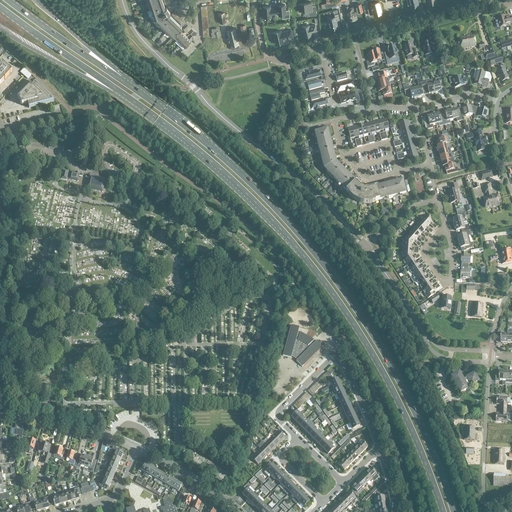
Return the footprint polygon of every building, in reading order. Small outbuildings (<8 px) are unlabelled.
[(163,8),(160,0),(147,0),(154,19),(172,37),(173,36),(179,29),(179,30),(181,28),(168,15),(170,13),(166,7),(163,8)] [(371,8),(373,15),(382,12),(380,5),(379,1),(378,0),(369,0),(367,1),(369,8),(371,8)] [(309,16),(316,15),(315,6),(312,6),(311,2),(304,2),(304,3),(298,4),(299,11),(305,10),(305,11),(308,11),(309,16)] [(348,21),(357,19),(355,13),(363,11),(361,3),(356,5),(356,6),(348,8),(348,6),(345,7),(346,9),(345,9),(348,21)] [(274,8),(275,14),(278,13),(278,15),(286,14),(285,4),(277,5),(278,7),(274,8)] [(275,14),(274,8),(270,8),(270,6),(263,7),(264,18),(271,17),(271,14),(275,14)] [(218,13),(220,24),(228,22),(227,18),(225,19),(224,12),(218,13)] [(339,20),(338,14),(334,15),(335,17),(328,18),(329,22),(327,22),(328,26),(329,25),(330,29),(338,27),(336,21),(339,20)] [(497,18),(498,21),(496,21),(495,22),(497,28),(498,28),(507,26),(507,25),(511,23),(511,16),(505,19),(504,16),(497,18)] [(309,25),(302,27),(303,31),(302,31),(302,32),(302,34),(303,35),(304,35),(304,37),(311,35),(311,33),(317,31),(315,25),(309,26),(309,25)] [(231,49),(240,47),(238,41),(241,40),(240,36),(237,36),(235,28),(227,30),(229,38),(227,39),(228,43),(230,42),(231,49)] [(177,40),(183,33),(179,30),(179,29),(173,36),(177,40)] [(158,41),(165,33),(162,30),(155,38),(158,41)] [(283,39),(293,37),(291,30),(281,32),(281,31),(273,33),(276,44),(284,42),(283,39)] [(181,43),(187,37),(183,33),(177,40),(181,43)] [(459,38),(461,49),(468,48),(470,47),(476,46),(474,35),(459,38)] [(187,37),(181,43),(185,47),(191,41),(187,37)] [(438,41),(443,57),(447,56),(442,40),(438,41)] [(501,48),(508,46),(509,49),(511,47),(511,44),(510,45),(509,40),(499,43),(501,48)] [(423,52),(425,56),(433,54),(432,52),(437,50),(435,45),(433,46),(431,47),(429,41),(421,43),(423,48),(422,48),(423,52)] [(417,50),(413,51),(411,43),(403,45),(406,57),(412,55),(413,59),(419,57),(417,50)] [(398,60),(397,54),(396,50),(395,46),(387,48),(388,50),(387,50),(387,51),(388,51),(388,52),(388,53),(388,54),(385,54),(384,54),(387,65),(391,64),(391,62),(398,60)] [(373,51),(372,52),(373,53),(376,61),(377,61),(379,61),(382,63),(383,64),(385,63),(385,62),(383,54),(380,55),(379,50),(376,49),(376,50),(373,51)] [(377,62),(377,61),(376,61),(373,53),(372,52),(369,53),(367,55),(369,56),(371,64),(377,62)] [(493,52),(484,54),(484,55),(486,60),(495,57),(493,52)] [(501,56),(489,60),(491,66),(503,62),(501,56)] [(0,85),(6,78),(5,78),(10,72),(2,64),(0,65),(0,85)] [(502,82),(508,78),(503,69),(501,67),(497,69),(499,72),(497,73),(502,82)] [(23,76),(27,79),(28,78),(31,75),(27,71),(24,68),(21,71),(20,73),(23,76)] [(378,81),(388,78),(385,70),(378,72),(378,75),(379,80),(378,81)] [(322,76),(321,71),(311,73),(310,71),(306,72),(307,74),(303,75),(305,81),(322,76)] [(335,76),(336,78),(337,82),(347,80),(346,76),(345,73),(335,76)] [(476,80),(475,79),(473,85),(480,86),(487,88),(489,81),(484,79),(485,78),(477,76),(476,80)] [(461,77),(453,79),(454,82),(453,82),(455,88),(462,86),(462,85),(468,84),(467,77),(462,78),(461,77)] [(433,84),(435,93),(441,91),(439,86),(442,86),(440,78),(435,80),(435,83),(433,84)] [(320,80),(307,84),(309,91),(322,87),(320,80)] [(354,81),(335,86),(337,93),(346,91),(346,93),(350,92),(349,90),(356,89),(354,81)] [(435,93),(433,84),(430,85),(428,82),(428,81),(423,83),(425,90),(428,90),(429,94),(435,93)] [(35,83),(31,87),(30,86),(18,99),(22,105),(27,104),(29,108),(36,106),(36,105),(40,104),(40,105),(52,101),(35,84),(36,83),(35,83)] [(415,88),(417,97),(423,96),(422,91),(425,90),(423,83),(418,84),(418,85),(418,88),(415,88)] [(379,92),(380,92),(390,89),(391,89),(389,84),(379,86),(379,88),(378,88),(379,92)] [(417,97),(415,88),(412,89),(411,87),(411,86),(409,87),(408,84),(403,86),(403,88),(405,95),(410,94),(412,99),(417,97)] [(323,89),(309,93),(311,101),(320,99),(319,95),(325,93),(323,89)] [(390,89),(380,92),(382,91),(383,96),(384,96),(385,99),(393,97),(392,94),(390,89)] [(356,101),(354,92),(339,96),(341,104),(356,101)] [(326,99),(311,103),(312,109),(328,105),(326,99)] [(313,110),(311,110),(309,105),(306,106),(308,115),(309,116),(316,114),(316,113),(314,114),(313,110)] [(474,114),(476,108),(472,107),(471,107),(471,106),(469,107),(469,106),(462,107),(463,113),(464,113),(465,116),(473,114),(474,114)] [(476,108),(474,114),(477,115),(477,117),(485,119),(486,115),(487,116),(488,110),(481,108),(481,109),(476,108)] [(450,111),(453,120),(455,119),(457,121),(457,122),(462,120),(460,114),(458,114),(456,109),(450,111)] [(453,120),(450,111),(445,113),(446,117),(443,118),(445,125),(450,124),(450,123),(450,120),(453,120)] [(433,116),(435,124),(438,123),(440,126),(445,125),(443,118),(440,119),(439,114),(433,116)] [(435,124),(433,116),(427,117),(429,122),(426,123),(428,130),(433,128),(432,128),(433,125),(435,124)] [(380,121),(382,130),(389,128),(386,119),(380,121)] [(382,130),(380,121),(373,123),(376,132),(382,130)] [(400,130),(409,127),(408,121),(399,123),(400,130)] [(376,132),(373,123),(367,124),(369,133),(376,132)] [(369,133),(367,124),(361,126),(363,135),(369,133)] [(363,135),(361,126),(354,128),(357,137),(363,135)] [(402,136),(411,134),(409,127),(400,130),(402,136)] [(357,137),(354,128),(348,130),(350,139),(357,137)] [(314,133),(324,169),(349,194),(348,195),(355,201),(356,202),(364,204),(367,204),(372,204),(375,203),(375,202),(406,194),(403,182),(376,189),(376,187),(364,190),(356,182),(354,183),(335,163),(326,130),(314,133)] [(483,138),(481,131),(465,135),(466,140),(474,138),(474,140),(476,148),(476,147),(477,152),(486,150),(485,145),(486,145),(484,137),(483,138)] [(404,142),(413,140),(411,134),(402,136),(404,142)] [(437,146),(447,143),(445,136),(446,136),(446,135),(445,135),(437,137),(438,140),(437,140),(439,145),(437,146)] [(405,149),(414,146),(413,140),(404,142),(405,149)] [(407,155),(416,153),(414,146),(405,149),(407,155)] [(440,157),(448,154),(451,154),(450,148),(438,151),(440,157)] [(416,153),(407,155),(409,162),(418,159),(416,153)] [(452,164),(443,167),(444,167),(446,172),(447,175),(458,172),(457,168),(454,169),(452,164)] [(491,170),(479,173),(481,181),(487,180),(487,179),(493,178),(491,170)] [(80,174),(70,172),(69,180),(78,182),(80,174)] [(89,176),(86,189),(102,192),(105,181),(105,180),(89,176)] [(450,185),(451,191),(447,192),(448,197),(449,197),(451,204),(460,201),(457,190),(459,190),(457,183),(450,185)] [(485,193),(486,193),(487,197),(483,198),(486,209),(499,205),(497,195),(491,196),(490,192),(492,192),(490,183),(483,185),(485,193)] [(453,222),(454,225),(463,223),(462,220),(464,219),(465,218),(464,213),(457,215),(458,218),(453,219),(453,221),(453,222)] [(421,221),(430,229),(430,228),(428,227),(430,224),(432,226),(434,224),(432,222),(430,220),(431,218),(428,215),(426,217),(425,216),(421,221)] [(415,223),(426,233),(424,231),(426,228),(428,230),(430,229),(421,221),(419,219),(415,223)] [(461,233),(469,231),(466,222),(463,223),(454,225),(455,229),(456,231),(461,230),(461,233)] [(411,228),(421,237),(422,237),(420,236),(422,233),(424,234),(426,233),(415,223),(411,228)] [(407,232),(417,242),(418,242),(416,240),(418,237),(420,239),(421,237),(411,228),(407,232)] [(457,239),(458,243),(469,240),(468,236),(469,236),(470,236),(469,231),(461,233),(462,235),(457,237),(458,239),(457,239)] [(417,242),(407,232),(403,237),(405,238),(411,245),(412,245),(414,242),(416,243),(417,242)] [(402,250),(414,251),(414,249),(411,248),(412,245),(411,245),(405,238),(403,241),(402,250)] [(471,243),(470,243),(469,240),(458,243),(459,246),(460,246),(460,248),(465,247),(466,250),(473,248),(472,243),(471,243)] [(501,257),(511,256),(510,249),(500,251),(501,257)] [(414,251),(402,250),(401,259),(403,262),(411,256),(411,253),(414,253),(414,251)] [(461,267),(468,267),(468,265),(470,265),(470,256),(466,256),(466,255),(461,255),(461,262),(461,267)] [(406,267),(414,261),(416,260),(415,258),(413,260),(411,256),(403,262),(406,267)] [(511,258),(511,256),(501,257),(502,264),(511,262),(511,258)] [(410,272),(417,266),(420,265),(418,263),(416,265),(414,261),(406,267),(410,272)] [(413,277),(421,271),(423,270),(422,268),(420,270),(417,266),(410,272),(413,277)] [(468,267),(461,267),(461,272),(460,272),(460,279),(466,279),(469,279),(470,270),(468,270),(468,267)] [(416,282),(424,276),(426,275),(425,273),(423,275),(421,271),(413,277),(416,282)] [(505,273),(497,274),(498,281),(503,281),(503,282),(506,282),(505,273)] [(420,287),(427,281),(430,280),(428,278),(426,280),(424,276),(416,282),(420,287)] [(423,292),(431,286),(433,285),(432,283),(430,285),(427,281),(420,287),(423,292)] [(431,286),(423,292),(428,299),(436,294),(434,291),(436,290),(435,288),(433,290),(431,286)] [(437,295),(430,300),(433,303),(439,299),(437,295)] [(439,307),(440,308),(441,308),(441,309),(450,310),(451,298),(450,298),(450,297),(449,296),(448,296),(447,297),(443,297),(442,302),(441,302),(441,303),(440,303),(439,304),(439,307)] [(472,303),(471,317),(482,318),(483,304),(472,303)] [(428,313),(423,305),(423,304),(419,307),(421,310),(424,315),(428,313)] [(291,325),(289,332),(283,356),(291,358),(291,356),(297,360),(296,361),(302,367),(323,347),(322,346),(324,344),(321,341),(319,343),(317,341),(315,342),(314,341),(314,340),(300,333),(300,332),(300,333),(298,332),(299,328),(291,325)] [(501,343),(507,343),(507,334),(505,334),(505,333),(498,333),(497,341),(501,341),(501,343)] [(506,386),(506,383),(506,372),(500,371),(500,373),(496,373),(496,381),(502,381),(502,386),(506,386)] [(452,377),(452,378),(461,393),(468,389),(467,387),(471,385),(471,386),(478,381),(474,374),(467,378),(466,377),(462,379),(459,374),(458,374),(457,374),(456,374),(455,375),(454,376),(453,376),(452,377)] [(330,382),(333,389),(340,385),(337,379),(330,382)] [(333,389),(336,394),(343,391),(340,385),(333,389)] [(336,394),(338,400),(346,397),(343,391),(336,394)] [(338,400),(341,406),(349,403),(346,397),(338,400)] [(501,409),(511,410),(511,406),(507,406),(508,397),(497,397),(497,405),(500,405),(501,406),(501,409)] [(341,406),(344,412),(351,408),(349,403),(341,406)] [(344,412),(347,418),(354,414),(351,408),(344,412)] [(511,410),(501,409),(501,413),(500,414),(497,414),(496,422),(507,422),(507,414),(511,414),(511,410)] [(296,422),(302,416),(297,411),(291,417),(296,422)] [(347,418),(349,424),(357,420),(354,414),(347,418)] [(302,416),(296,422),(301,426),(307,421),(302,416)] [(305,431),(311,425),(313,423),(308,419),(307,421),(301,426),(305,431)] [(360,426),(357,420),(349,424),(352,430),(360,426)] [(310,436),(316,430),(311,425),(305,431),(310,436)] [(464,427),(464,432),(462,432),(462,435),(464,435),(464,440),(474,441),(475,427),(464,427)] [(316,430),(310,436),(314,440),(320,435),(316,430)] [(273,436),(280,443),(285,438),(278,431),(274,435),(273,436)] [(274,435),(272,433),(271,435),(272,436),(269,440),(276,447),(280,443),(273,436),(274,435)] [(314,440),(319,445),(325,439),(320,435),(314,440)] [(35,446),(34,446),(36,441),(33,440),(33,439),(30,438),(29,439),(28,444),(25,443),(23,448),(27,449),(27,448),(30,449),(29,453),(32,454),(33,450),(34,450),(35,446)] [(264,444),(271,452),(276,447),(269,440),(267,438),(263,442),(265,444),(264,444)] [(323,450),(329,444),(325,439),(319,445),(323,450)] [(359,444),(358,443),(356,445),(357,447),(363,452),(367,448),(367,447),(368,446),(364,441),(362,442),(359,444)] [(260,449),(267,456),(271,452),(264,444),(265,444),(263,442),(262,444),(263,445),(260,449)] [(42,443),(42,445),(39,444),(36,453),(40,454),(40,452),(44,453),(43,456),(44,457),(42,463),(48,465),(52,451),(49,450),(51,446),(42,443)] [(329,444),(323,450),(328,454),(334,448),(329,444)] [(351,450),(352,451),(353,451),(358,457),(363,452),(357,447),(356,445),(351,450)] [(60,449),(60,448),(58,447),(57,448),(56,448),(54,456),(53,458),(62,460),(64,453),(62,453),(63,449),(60,449)] [(255,453),(262,460),(267,456),(260,449),(256,453),(255,453)] [(110,456),(121,460),(123,454),(113,450),(110,456)] [(495,450),(495,464),(504,465),(505,450),(495,450)] [(75,453),(72,452),(71,451),(70,451),(69,451),(68,451),(66,459),(70,460),(68,464),(70,465),(68,471),(72,472),(73,470),(73,467),(74,465),(75,461),(73,461),(74,458),(73,458),(75,453)] [(256,453),(255,451),(253,453),(255,454),(251,458),(258,465),(262,460),(255,453),(256,453)] [(334,463),(344,453),(342,451),(332,460),(334,463)] [(346,454),(348,456),(354,461),(358,457),(353,451),(352,451),(350,454),(348,452),(346,454)] [(84,466),(87,457),(81,455),(81,457),(77,456),(74,467),(80,469),(81,465),(84,466)] [(111,462),(118,465),(121,460),(110,456),(110,458),(112,459),(111,462)] [(342,459),(343,460),(349,466),(354,461),(348,456),(345,458),(344,457),(342,459)] [(87,457),(84,466),(83,470),(93,473),(96,461),(93,460),(93,458),(87,457)] [(344,471),(349,466),(343,460),(341,463),(339,462),(337,464),(344,471)] [(118,465),(111,462),(109,466),(108,465),(107,467),(116,471),(118,465)] [(143,476),(145,477),(151,467),(145,464),(142,471),(145,473),(143,476)] [(271,475),(277,469),(272,464),(267,470),(271,475)] [(106,473),(114,476),(116,471),(107,467),(106,467),(104,472),(106,473)] [(149,475),(152,477),(156,470),(157,469),(154,467),(153,468),(151,467),(145,477),(147,478),(149,475)] [(277,469),(271,475),(276,480),(282,474),(277,469)] [(370,469),(366,473),(371,479),(374,477),(375,478),(377,476),(370,469)] [(156,483),(156,482),(161,473),(156,470),(152,477),(155,479),(154,481),(156,483)] [(114,476),(106,473),(105,477),(102,476),(101,478),(111,482),(114,476)] [(167,476),(161,473),(156,482),(158,484),(159,481),(163,483),(167,476)] [(361,478),(367,484),(369,481),(371,483),(373,481),(371,479),(366,473),(361,478)] [(282,474),(276,480),(280,484),(286,478),(282,474)] [(494,474),(493,487),(506,487),(509,487),(509,477),(506,477),(506,475),(494,474)] [(172,479),(167,476),(163,483),(166,485),(164,487),(166,488),(172,479)] [(135,482),(140,485),(144,480),(141,479),(138,477),(137,480),(135,482)] [(101,478),(99,483),(103,485),(102,488),(106,490),(108,487),(109,488),(111,482),(101,478)] [(286,478),(280,484),(285,489),(291,483),(286,478)] [(357,483),(362,488),(364,486),(366,488),(368,485),(367,484),(361,478),(357,483)] [(173,489),(177,482),(178,481),(174,479),(174,480),(172,479),(166,488),(168,489),(170,487),(173,489)] [(182,485),(177,482),(173,489),(178,492),(181,488),(182,488),(183,486),(182,485)] [(291,483),(285,489),(290,493),(295,487),(291,483)] [(362,489),(362,488),(357,483),(352,487),(353,489),(352,491),(356,496),(358,494),(357,493),(360,491),(361,492),(363,490),(362,489)] [(0,497),(9,496),(8,494),(5,495),(5,494),(3,494),(3,490),(6,490),(5,487),(0,487),(0,497)] [(295,487),(290,493),(294,498),(300,492),(295,487)] [(70,493),(73,501),(79,500),(79,499),(78,496),(81,495),(79,488),(73,490),(74,492),(70,493)] [(247,499),(253,494),(248,489),(242,495),(247,499)] [(73,501),(70,493),(67,494),(66,492),(64,493),(67,502),(72,501),(72,502),(73,501)] [(300,492),(294,498),(299,502),(305,497),(300,492)] [(42,511),(43,510),(41,502),(37,503),(36,501),(35,502),(32,493),(28,495),(31,503),(33,510),(36,509),(37,511),(42,510),(42,511)] [(62,504),(67,502),(64,493),(61,493),(62,495),(59,497),(61,505),(62,505),(62,504)] [(345,497),(350,503),(353,500),(354,502),(356,500),(349,493),(345,497)] [(247,499),(251,504),(257,498),(253,494),(247,499)] [(377,505),(385,504),(384,497),(383,494),(374,496),(375,499),(376,498),(377,501),(375,502),(375,505),(377,504),(377,505)] [(60,505),(61,505),(59,497),(58,495),(49,497),(51,504),(54,504),(55,506),(60,505)] [(186,505),(188,506),(191,499),(185,496),(181,507),(184,509),(186,505)] [(48,505),(51,504),(49,497),(43,499),(40,500),(41,502),(43,510),(44,510),(44,509),(49,508),(48,505)] [(305,497),(299,502),(303,507),(309,501),(305,497)] [(340,502),(347,509),(352,504),(350,503),(345,497),(340,502)] [(256,509),(262,503),(257,498),(251,504),(256,509)] [(176,511),(174,506),(166,501),(163,499),(165,507),(160,508),(161,511),(163,511),(162,511),(176,511)] [(267,507),(273,501),(270,499),(264,505),(267,507)] [(195,501),(192,508),(190,511),(195,511),(196,511),(196,510),(199,511),(200,508),(199,507),(201,503),(195,501)] [(335,506),(341,511),(344,511),(347,509),(340,502),(335,506)] [(30,511),(33,510),(31,503),(25,504),(22,506),(22,508),(23,511),(30,511)] [(259,511),(261,511),(266,507),(262,503),(256,509),(259,511)]
